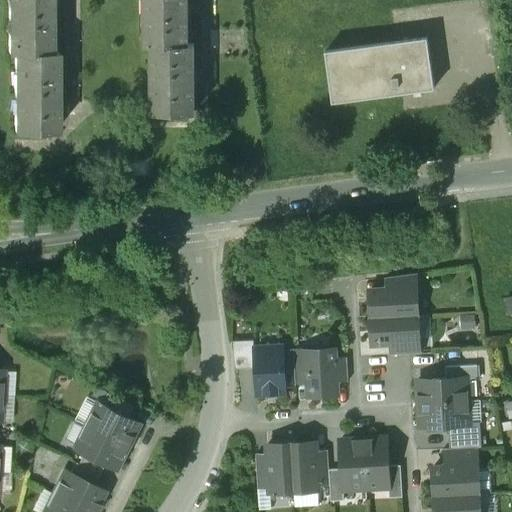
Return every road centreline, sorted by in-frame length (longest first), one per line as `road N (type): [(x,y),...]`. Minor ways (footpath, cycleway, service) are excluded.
road 1 (tertiary): [(511,172),(193,216)]
road 2 (residential): [(193,216),(214,405),(204,456),(175,511)]
road 3 (tertiary): [(193,216),(0,242)]
